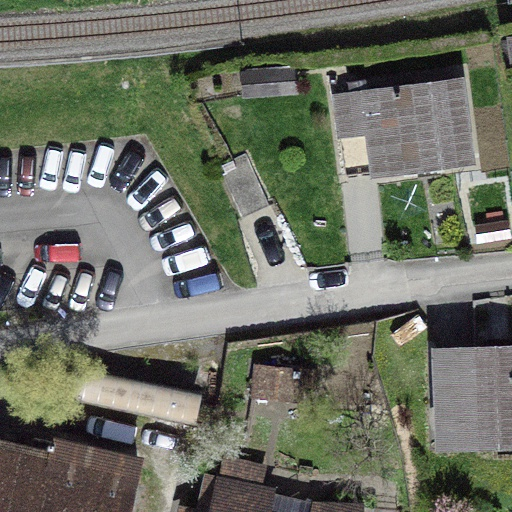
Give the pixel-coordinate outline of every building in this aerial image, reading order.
[(295,64),(243,68),(245,94),(297,90),(295,64)] [(469,161),(459,79),(334,95),(345,174),(469,161)] [(218,164),(241,217),(268,204),(245,152),(218,164)] [(511,349),(438,351),(440,430),(495,428),(496,440),(511,439),(511,349)] [(256,392),(296,397),(298,382),(312,384),(313,373),(259,367),(256,392)] [(30,450),(0,443),(0,511),(125,511),(137,460),(33,436),(30,450)] [(211,511),(280,511),(284,496),(270,492),(271,488),(220,475),(211,511)] [(317,503),(284,496),(280,511),(361,511),(362,503),(317,503)]
